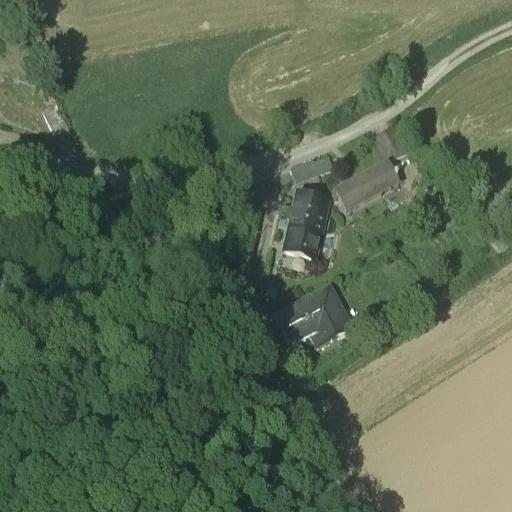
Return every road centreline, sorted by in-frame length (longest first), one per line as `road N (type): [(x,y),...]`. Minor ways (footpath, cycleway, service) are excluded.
road 1 (residential): [(272,151),(165,173),(0,147)]
road 2 (track): [(327,511),(278,449),(249,337)]
road 3 (residential): [(249,337),(245,317),(272,151)]
road 4 (residential): [(397,96),(272,151)]
road 5 (track): [(511,29),(443,58),(397,96)]
